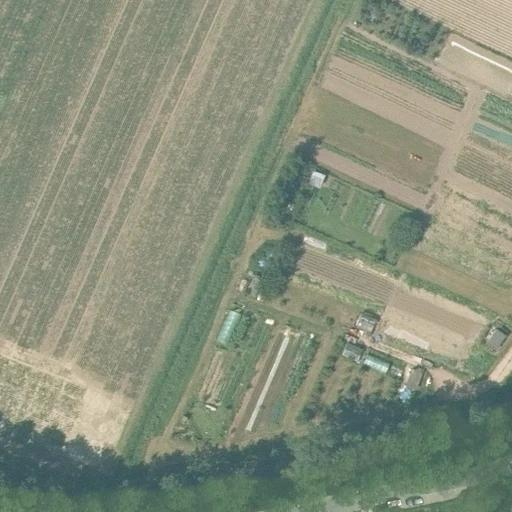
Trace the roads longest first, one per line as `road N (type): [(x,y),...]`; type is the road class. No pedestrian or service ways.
road 1 (track): [(162,467),(163,421),(347,0)]
road 2 (track): [(433,403),(110,479),(68,477),(0,451)]
road 3 (track): [(511,427),(442,450),(158,511)]
road 4 (unclassified): [(310,511),(511,465)]
